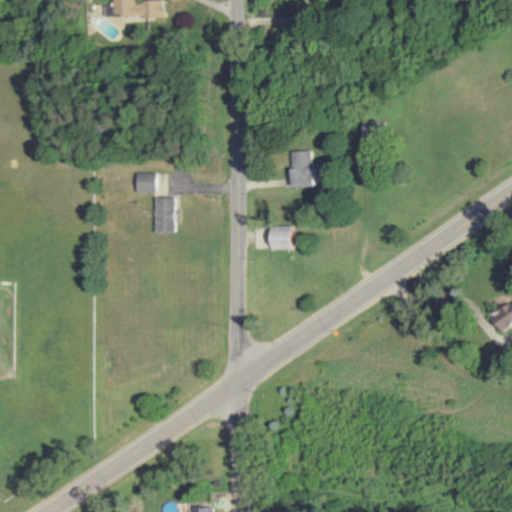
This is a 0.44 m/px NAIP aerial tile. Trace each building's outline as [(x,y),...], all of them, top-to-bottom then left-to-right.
[(293,153),(298,189),(319,186),(315,150),(293,153)] [(157,192),(157,174),(137,174),(137,193),(157,192)] [(175,233),(176,199),(155,198),(155,233),(175,233)] [(296,227),(275,228),(275,250),(297,250),(296,227)] [(510,331),(511,329),(511,306),(499,316),(510,331)]
